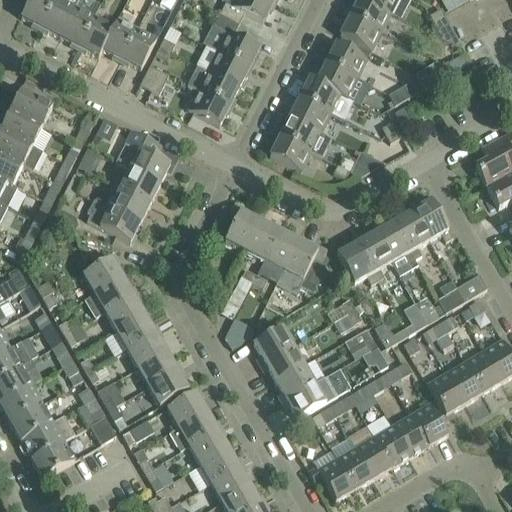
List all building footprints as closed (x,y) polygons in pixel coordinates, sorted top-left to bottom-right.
[(32,29),(40,33),(56,1),(55,0),(31,0),(21,21),(33,27),(32,29)] [(275,8),(259,0),(236,0),(232,10),(223,6),(218,17),(239,28),(245,17),(263,26),(269,15),(271,16),(275,8)] [(390,16),(398,0),(360,0),(360,1),(390,16)] [(76,10),(56,1),(40,33),(47,37),(49,36),(60,41),(76,10)] [(380,36),(390,16),(360,1),(354,12),(352,11),(348,19),(380,36)] [(76,10),(60,41),(71,47),(70,49),(78,53),(95,20),(76,10)] [(430,19),(434,27),(445,20),(441,13),(430,19)] [(233,39),(239,28),(218,17),(212,29),(227,37),(218,56),(251,73),(255,65),(253,64),(259,52),(233,39)] [(370,55),(380,36),(348,19),(344,27),(346,28),(340,40),(370,55)] [(99,61),(102,54),(114,30),(112,29),(95,20),(78,53),(86,57),(87,55),(99,61)] [(445,20),(434,27),(438,34),(435,39),(460,52),(462,50),(450,28),(445,20)] [(116,22),(112,29),(114,30),(102,54),(113,60),(112,62),(120,65),(137,33),(116,22)] [(157,43),(137,33),(120,65),(128,70),(129,68),(141,74),(157,43)] [(164,43),(160,50),(170,56),(174,49),(164,43)] [(328,58),(324,66),(357,83),(367,63),(336,47),(330,59),(328,58)] [(166,63),(170,56),(160,50),(155,57),(166,63)] [(251,73),(218,56),(208,75),(239,91),(245,80),(247,81),(251,73)] [(448,65),(440,69),(447,81),(454,76),(448,66),(448,65)] [(347,101),(357,83),(324,66),(320,74),(322,75),(317,86),(341,98),(347,101)] [(440,69),(432,73),(439,85),(447,81),(440,69)] [(148,72),(139,90),(151,95),(160,78),(161,75),(150,70),(148,72)] [(198,95),(231,111),(235,103),(233,102),(239,91),(208,75),(198,95)] [(297,101),(331,118),(341,98),(317,86),(309,82),(303,94),(301,93),(297,101)] [(10,114),(42,131),(52,111),(30,100),(32,95),(23,90),(10,114)] [(404,90),(396,94),(402,106),(410,101),(404,90)] [(396,94),(388,99),(395,110),(402,106),(396,94)] [(227,119),(231,111),(198,95),(188,114),(219,130),(225,118),(227,119)] [(321,137),(331,118),(297,101),(293,109),(295,110),(290,121),(321,137)] [(394,117),(400,127),(410,121),(405,111),(394,117)] [(42,131),(10,114),(5,112),(0,121),(6,123),(0,134),(32,150),(42,131)] [(73,147),(81,151),(97,119),(89,115),(73,147)] [(311,156),(321,137),(290,121),(284,133),(282,131),(278,139),(311,156)] [(397,133),(392,126),(381,132),(386,140),(397,133)] [(0,158),(22,170),(33,175),(43,155),(32,150),(0,134),(0,133),(0,158)] [(397,133),(386,140),(390,148),(401,141),(397,133)] [(116,166),(128,173),(160,189),(170,169),(154,161),(159,150),(131,135),(116,166)] [(511,138),(481,154),(487,165),(475,172),(486,192),(511,177),(511,138)] [(301,176),(311,156),(278,139),(274,147),(276,149),(270,160),(301,176)] [(81,151),(73,147),(63,166),(71,170),(81,151)] [(87,152),(77,171),(85,175),(95,156),(87,152)] [(356,165),(350,176),(361,182),(383,169),(360,157),(356,165)] [(12,190),(22,170),(0,158),(0,181),(7,186),(6,187),(12,190)] [(333,177),(344,183),(352,168),(341,162),(333,177)] [(71,170),(63,166),(53,185),(62,189),(71,170)] [(150,208),(160,189),(128,173),(122,186),(113,181),(110,188),(150,208)] [(511,177),(486,192),(498,213),(510,206),(511,209),(511,177)] [(67,191),(76,195),(82,183),(73,178),(67,191)] [(0,205),(7,209),(15,192),(12,190),(6,187),(7,186),(0,181),(0,205)] [(62,189),(53,185),(43,205),(51,209),(62,189)] [(150,208),(110,188),(106,196),(115,200),(109,212),(140,227),(150,208)] [(76,195),(67,191),(61,202),(70,207),(76,195)] [(130,247),(140,227),(109,212),(94,204),(87,218),(90,219),(87,226),(130,247)] [(412,215),(429,245),(441,238),(446,246),(453,242),(431,204),(412,215)] [(51,209),(43,205),(36,218),(30,215),(28,221),(33,224),(42,228),(51,209)] [(244,255),(260,226),(240,216),(242,211),(234,207),(228,220),(236,223),(225,245),(244,255)] [(417,252),(429,245),(412,215),(393,226),(415,264),(421,260),(417,252)] [(24,243),(32,247),(42,228),(33,224),(24,243)] [(244,255),(264,265),(279,235),(260,226),(244,255)] [(418,269),(415,264),(393,226),(374,237),(391,267),(399,280),(418,269)] [(361,244),(356,248),(377,286),(384,282),(380,274),(391,267),(374,237),(372,232),(359,240),(361,244)] [(264,265),(283,275),(298,245),(279,235),(264,265)] [(14,263),(22,267),(32,247),(24,243),(20,241),(15,251),(19,253),(14,263)] [(317,255),(298,245),(283,275),(303,285),(314,263),(321,267),(327,255),(319,251),(317,255)] [(371,289),(377,286),(356,248),(336,259),(353,289),(366,281),(371,289)] [(111,262),(94,272),(82,280),(93,299),(123,282),(111,262)] [(8,277),(19,297),(29,291),(18,271),(8,277)] [(256,279),(246,274),(242,282),(252,287),(256,279)] [(256,279),(252,287),(263,292),(267,285),(256,279)] [(479,279),(457,293),(465,306),(476,300),(487,293),(479,279)] [(133,300),(123,282),(93,299),(104,318),(133,300)] [(440,291),(444,300),(452,314),(465,306),(457,293),(452,284),(440,291)] [(29,291),(19,297),(30,316),(41,310),(29,291)] [(56,309),(50,298),(43,302),(49,313),(56,309)] [(144,319),(133,300),(104,318),(115,336),(144,319)] [(427,329),(439,322),(427,301),(415,308),(417,312),(427,329)] [(348,319),(355,314),(349,304),(342,308),(348,319)] [(484,315),(479,305),(469,311),(474,321),(484,315)] [(427,329),(417,312),(405,319),(411,329),(404,333),(408,340),(427,329)] [(51,328),(42,313),(32,319),(41,334),(51,328)] [(355,314),(348,319),(354,329),(361,324),(355,314)] [(125,355),(155,337),(144,319),(115,336),(125,355)] [(441,327),(447,337),(458,331),(452,321),(441,327)] [(65,340),(72,336),(66,325),(59,330),(65,340)] [(408,340),(404,333),(390,341),(383,327),(374,332),(386,353),(408,340)] [(447,337),(441,327),(431,333),(437,343),(447,337)] [(51,328),(41,334),(52,353),(62,347),(51,328)] [(83,330),(72,336),(65,340),(71,350),(78,346),(77,345),(88,339),(83,330)] [(281,332),(270,338),(253,348),(264,367),(292,351),(281,332)] [(0,357),(9,352),(0,336),(0,357)] [(166,356),(155,337),(125,355),(136,373),(166,356)] [(369,356),(377,351),(371,341),(364,346),(369,356)] [(420,353),(414,343),(403,349),(409,360),(420,353)] [(511,361),(502,345),(485,355),(483,356),(501,387),(511,380),(511,361)] [(0,382),(31,365),(20,346),(9,352),(0,357),(0,382)] [(62,347),(52,353),(62,371),(73,365),(62,347)] [(303,370),(292,351),(264,367),(275,386),(303,370)] [(369,356),(380,375),(388,370),(377,351),(369,356)] [(166,356),(136,373),(147,392),(177,375),(166,356)] [(501,387),(483,356),(464,367),(483,398),(501,387)] [(94,373),(88,363),(80,367),(86,378),(94,373)] [(31,365),(0,382),(0,407),(31,390),(24,377),(35,371),(31,365)] [(73,365),(62,371),(73,389),(82,385),(77,377),(79,376),(73,365)] [(412,377),(405,367),(395,373),(401,383),(412,377)] [(446,378),(464,409),(483,398),(464,367),(446,378)] [(275,386),(286,405),(314,388),(303,370),(275,386)] [(94,373),(86,378),(92,388),(100,384),(94,373)] [(177,375),(147,392),(158,411),(188,394),(177,375)] [(427,389),(445,420),(464,409),(446,378),(427,389)] [(326,381),(314,388),(286,405),(297,424),(337,400),(326,381)] [(367,389),(373,400),(384,393),(378,383),(367,389)] [(377,406),(373,400),(367,389),(357,395),(367,412),(377,406)] [(42,408),(31,390),(0,407),(0,408),(10,426),(42,408)] [(84,409),(94,403),(89,392),(78,398),(84,409)] [(195,397),(178,407),(167,413),(178,433),(207,416),(195,397)] [(116,410),(110,400),(102,404),(108,415),(116,410)] [(84,409),(95,427),(105,421),(94,403),(84,409)] [(331,411),(337,421),(347,415),(341,405),(331,411)] [(52,427),(42,408),(10,426),(21,445),(52,427)] [(411,421),(429,451),(448,440),(430,409),(411,421)] [(116,410),(108,415),(114,425),(122,421),(116,410)] [(337,421),(331,411),(320,417),(326,427),(337,421)] [(207,416),(178,433),(189,451),(218,434),(207,416)] [(63,420),(52,427),(21,445),(32,464),(63,446),(74,439),(63,420)] [(105,421),(95,427),(90,430),(101,450),(116,441),(110,430),(105,421)] [(429,451),(411,421),(392,432),(410,462),(429,451)] [(410,462),(392,432),(374,443),(392,473),(410,462)] [(200,470),(228,453),(218,434),(189,451),(200,470)] [(122,439),(128,450),(136,445),(130,435),(122,439)] [(392,473),(374,443),(355,453),(373,484),(392,473)] [(43,483),(56,475),(74,465),(63,446),(32,464),(43,483)] [(228,453),(200,470),(210,489),(239,472),(228,453)] [(373,484),(355,453),(337,464),(354,495),(373,484)] [(144,477),(152,473),(146,462),(138,467),(144,477)] [(308,476),(315,488),(322,484),(335,506),(354,495),(337,464),(318,475),(316,471),(308,476)] [(250,490),(239,472),(210,489),(221,507),(250,490)] [(144,477),(150,488),(158,483),(152,473),(144,477)] [(250,490),(221,507),(224,511),(255,511),(261,509),(250,490)] [(161,511),(170,511),(171,511),(165,501),(157,506),(161,511)] [(148,506),(151,511),(161,511),(157,506),(155,502),(148,506)]
